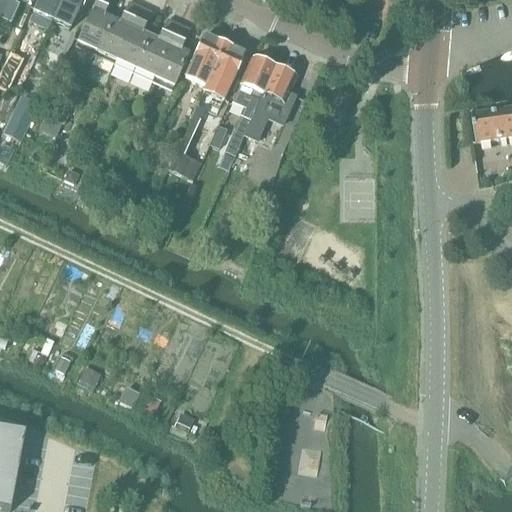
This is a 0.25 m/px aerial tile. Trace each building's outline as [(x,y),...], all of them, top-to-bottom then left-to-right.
[(7,0),(0,17),(0,18),(11,23),(19,7),(25,10),(28,1),(32,3),(32,0),(7,0)] [(61,0),(37,0),(31,15),(51,24),(61,0)] [(61,0),(51,24),(69,32),(77,14),(79,14),(85,0),(61,0)] [(96,0),(76,47),(95,55),(110,22),(103,18),(111,0),(96,0)] [(95,55),(115,64),(139,9),(128,4),(118,25),(110,22),(95,55)] [(115,64),(134,73),(149,39),(141,36),(151,15),(139,9),(115,64)] [(134,73),(153,82),(178,27),(166,21),(157,43),(149,39),(134,73)] [(178,27),(153,82),(173,90),(188,57),(180,53),(189,32),(178,27)] [(204,90),(204,89),(223,47),(203,38),(190,65),(191,65),(184,81),(204,90)] [(223,47),(204,89),(223,98),(230,83),(231,83),(244,57),(223,47)] [(0,76),(0,86),(8,91),(22,61),(10,55),(0,76)] [(231,106),(252,115),(261,97),(273,70),(264,66),(262,63),(257,61),(254,61),(251,60),(231,106)] [(252,115),(249,123),(243,138),(252,143),(262,119),(264,120),(268,112),(284,120),(289,109),(283,106),(287,97),(295,80),(293,79),(291,76),(286,73),(282,74),(273,70),(261,97),(252,115)] [(28,102),(40,107),(50,85),(38,79),(28,102)] [(46,119),(63,128),(68,117),(52,109),(46,119)] [(511,141),(511,110),(471,117),(476,146),(511,141)] [(243,138),(249,123),(240,119),(223,155),(233,159),(243,138)] [(225,133),(217,129),(208,149),(217,153),(225,133)] [(167,172),(192,185),(201,167),(176,154),(167,172)] [(51,344),(46,342),(39,355),(45,358),(51,344)] [(71,360),(62,356),(54,373),(63,378),(71,360)] [(99,378),(84,371),(78,383),(93,391),(99,378)] [(138,396),(125,390),(118,405),(131,411),(138,396)] [(160,404),(148,399),(140,416),(151,422),(160,404)] [(194,423),(180,416),(174,430),(171,429),(168,434),(185,442),(194,423)] [(0,511),(9,511),(24,435),(0,430),(0,511)]
